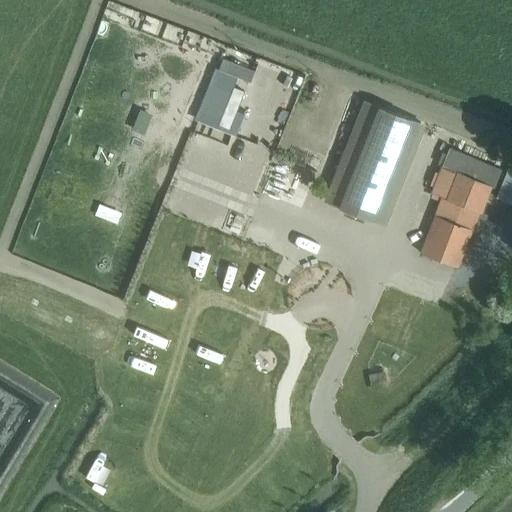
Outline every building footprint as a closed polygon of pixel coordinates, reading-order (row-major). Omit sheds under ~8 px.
[(255,71),(224,59),(200,121),(236,135),(244,114),(238,111),(245,92),(234,87),(238,77),(251,82),(255,71)] [(336,205),(388,226),(428,125),(376,104),(336,205)] [(495,188),(502,169),(449,148),(439,173),(435,171),(430,185),(434,187),(431,193),(432,193),(431,197),(437,200),(439,196),(442,197),(420,252),(459,267),(480,213),(482,213),(492,187),(495,188)] [(511,168),(499,201),(511,206),(511,168)] [(232,295),(263,306),(276,270),(246,259),(232,295)]
